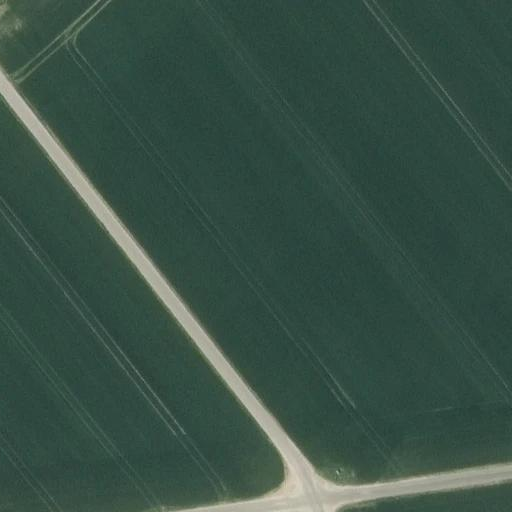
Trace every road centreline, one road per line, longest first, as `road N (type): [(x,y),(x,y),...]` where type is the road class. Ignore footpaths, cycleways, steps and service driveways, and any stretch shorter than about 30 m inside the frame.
road 1 (track): [(0,85),(306,475),(317,501)]
road 2 (track): [(317,501),(511,473)]
